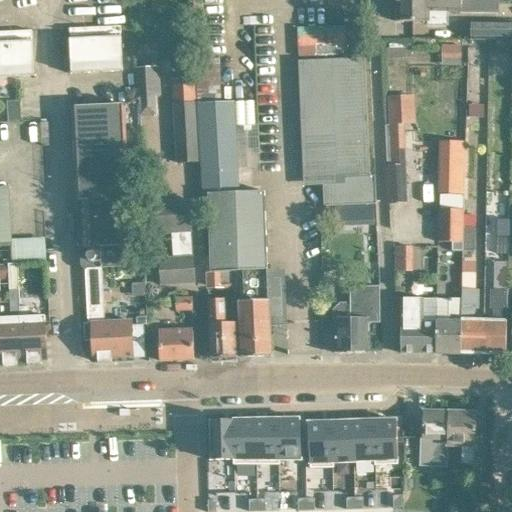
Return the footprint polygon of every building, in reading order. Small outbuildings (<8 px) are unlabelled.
[(470,0),(397,0),(397,22),(417,22),(430,22),(430,11),(471,12),(470,0)] [(471,39),(511,39),(511,23),(471,23),(471,39)] [(296,28),(297,54),(338,53),(337,26),(296,28)] [(71,36),(71,40),(70,40),(72,73),(70,73),(70,74),(119,72),(119,71),(123,71),(122,37),(121,37),(121,34),(121,27),(70,29),(70,36),(71,36)] [(32,31),(0,32),(0,77),(36,76),(36,74),(34,74),(33,42),(32,42),(32,38),(33,38),(32,31)] [(460,59),(460,46),(441,46),(441,59),(460,59)] [(375,177),(370,177),(365,59),(299,61),(299,63),(306,62),(310,179),(325,179),(326,206),(356,204),(376,204),(375,177)] [(214,61),(195,62),(196,78),(201,162),(203,194),(209,194),(240,193),(235,102),(224,101),(221,60),(214,61)] [(158,69),(135,70),(136,93),(159,92),(158,69)] [(178,163),(201,162),(196,78),(173,79),(178,163)] [(23,120),(42,120),(41,79),(22,79),(23,120)] [(409,96),(389,97),(390,124),(410,122),(409,96)] [(20,119),(19,100),(8,100),(8,120),(20,119)] [(88,268),(87,269),(102,268),(133,267),(125,105),(74,107),(79,201),(82,201),(84,245),(87,247),(81,254),(82,262),(88,268)] [(464,195),(465,142),(440,142),(439,195),(441,195),(464,195)] [(404,146),(386,147),(387,167),(389,204),(407,203),(405,166),(404,146)] [(220,285),(236,284),(236,272),(269,271),(266,192),(240,193),(209,194),(211,273),(220,272),(220,285)] [(161,260),(162,285),(195,283),(193,257),(191,231),(192,231),(190,201),(157,203),(159,234),(177,232),(179,258),(161,260)] [(372,205),(360,206),(361,224),(373,223),(372,205)] [(452,250),(463,250),(464,227),(463,226),(464,209),(439,209),(438,242),(453,242),(452,250)] [(463,250),(463,251),(474,251),(474,227),(464,227),(463,250)] [(511,232),(487,232),(486,252),(511,253),(511,242),(511,232)] [(47,238),(19,238),(20,257),(48,257),(47,238)] [(411,271),(412,247),(396,246),(395,270),(411,271)] [(484,320),(483,355),(506,356),(507,336),(509,258),(499,258),(499,268),(497,268),(496,291),(491,291),(492,310),(495,310),(494,321),(484,320)] [(483,355),(484,320),(474,320),(475,309),(478,309),(479,290),(475,290),(476,263),(463,263),(463,290),(462,300),(461,354),(483,355)] [(8,264),(10,290),(19,290),(18,264),(8,264)] [(102,268),(87,269),(86,271),(88,324),(84,324),(85,342),(93,341),(94,359),(98,359),(99,363),(113,362),(112,358),(134,357),(132,321),(105,323),(102,268)] [(236,272),(236,284),(237,301),(240,301),(242,358),(272,357),(269,271),(236,272)] [(211,273),(207,273),(208,287),(220,287),(220,285),(220,272),(211,273)] [(150,286),(147,289),(147,293),(151,296),(155,296),(157,293),(157,288),(154,286),(150,286)] [(335,352),(338,354),(367,354),(369,351),(369,321),(379,321),(379,323),(380,323),(380,287),(350,287),(350,302),(339,303),(335,308),(335,332),(335,352)] [(0,362),(4,362),(4,366),(18,365),(18,361),(23,361),(21,318),(20,319),(20,307),(19,290),(10,290),(11,318),(0,318),(0,362)] [(176,297),(176,310),(194,310),(194,297),(176,297)] [(402,354),(437,354),(437,324),(437,299),(422,299),(402,299),(402,323),(401,323),(402,354)] [(437,354),(461,354),(462,300),(450,299),(437,299),(437,324),(437,354)] [(209,300),(211,339),(211,359),(239,358),(238,323),(226,324),(225,300),(209,300)] [(28,307),(20,307),(20,319),(21,318),(23,361),(28,361),(28,365),(42,364),(42,360),(47,360),(45,316),(29,317),(28,307)] [(160,341),(160,360),(160,361),(194,360),(194,340),(194,330),(160,331),(160,341)] [(422,447),(422,459),(437,460),(437,466),(447,466),(448,458),(448,447),(449,447),(450,412),(424,411),(423,439),(422,439),(422,447)] [(476,447),(477,413),(450,412),(449,447),(462,447),(461,466),(475,466),(476,447)] [(300,419),(277,420),(278,464),(279,464),(279,459),(301,459),(300,419)] [(255,420),(234,421),(235,465),(256,464),(255,420)] [(277,420),(255,420),(256,464),(278,464),(277,420)] [(234,421),(211,421),(212,461),(234,460),(234,465),(235,465),(234,421)] [(374,421),(353,422),(354,461),(374,461),(374,465),(375,465),(374,421)] [(397,421),(374,421),(375,465),(398,465),(397,421)] [(331,422),(308,423),(309,467),(332,467),(331,422)] [(353,422),(331,422),(332,467),(333,467),(333,462),(354,461),(353,422)] [(473,508),(485,508),(486,484),(473,483),(473,508)] [(402,496),(395,496),(395,508),(403,508),(402,496)] [(355,497),(347,497),(347,509),(355,509),(355,497)] [(363,497),(355,497),(355,509),(363,509),(363,497)] [(315,498),(307,499),(307,510),(315,510),(315,498)] [(307,499),(299,499),(299,511),(307,510),(307,499)] [(258,500),(250,500),(250,511),(258,511),(258,500)] [(266,500),(258,500),(258,511),(266,511),(266,500)] [(216,511),(216,501),(208,501),(208,511),(216,511)]
